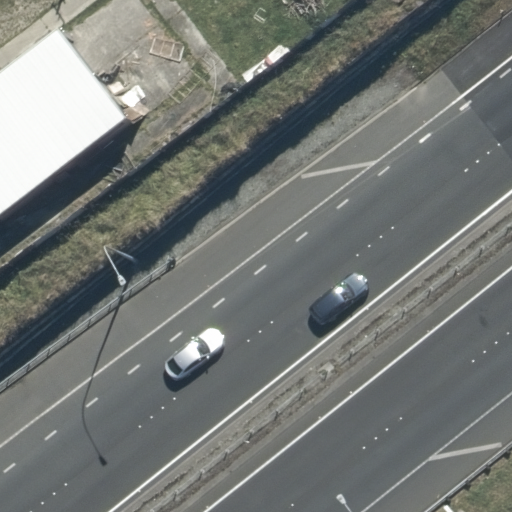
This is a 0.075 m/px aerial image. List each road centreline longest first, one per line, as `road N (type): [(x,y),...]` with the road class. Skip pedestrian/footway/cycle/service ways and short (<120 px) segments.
road 1 (trunk): [(0,500),(511,104)]
road 2 (trunk): [(22,511),(511,120)]
road 3 (trunk): [(511,329),(284,511)]
